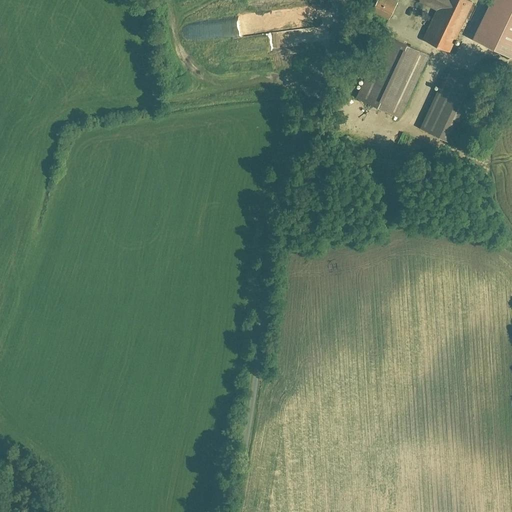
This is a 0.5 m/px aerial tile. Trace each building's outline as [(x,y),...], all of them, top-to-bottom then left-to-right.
[(373,0),(369,9),(386,17),(394,0),(373,0)] [(422,40),(450,53),(472,4),(463,0),(411,0),(435,11),(422,40)] [(511,0),(488,0),(470,40),(511,59),(511,0)] [(384,36),(353,98),(395,119),(425,56),(384,36)] [(444,69),(417,128),(443,140),(471,81),(444,69)]
